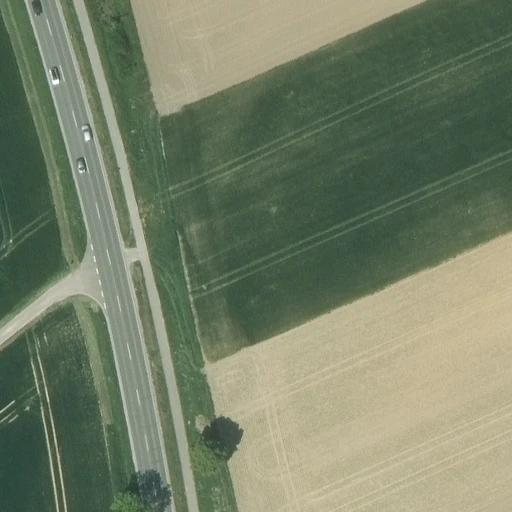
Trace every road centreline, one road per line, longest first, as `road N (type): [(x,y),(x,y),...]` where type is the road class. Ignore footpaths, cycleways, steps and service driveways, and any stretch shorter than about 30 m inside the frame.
road 1 (secondary): [(156,511),(107,269),(38,0)]
road 2 (track): [(107,269),(59,292),(0,340)]
